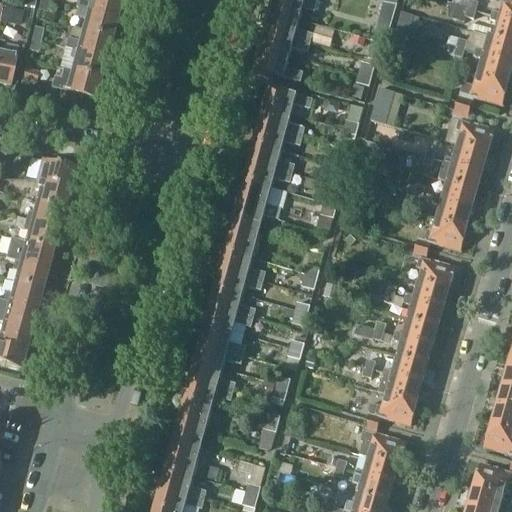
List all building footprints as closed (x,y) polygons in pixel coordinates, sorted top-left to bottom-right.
[(78,0),(76,9),(78,10),(116,20),(121,0),(120,0),(78,0)] [(312,0),(272,0),(269,11),(300,20),(302,11),(314,14),(318,2),(312,0)] [(492,13),(491,16),(511,21),(511,1),(508,0),(506,9),(502,7),(500,15),(492,13)] [(42,2),(40,12),(48,14),(51,4),(42,2)] [(470,2),(467,11),(476,13),(479,5),(470,2)] [(385,5),(376,35),(389,39),(397,9),(385,5)] [(78,10),(76,18),(84,21),(81,32),(111,40),(116,20),(78,10)] [(269,11),(264,32),(310,45),(312,36),(296,32),(300,20),(269,11)] [(467,11),(465,19),(474,22),(476,13),(467,11)] [(511,21),(491,16),(489,22),(497,24),(496,28),(502,30),(498,40),(498,41),(511,44),(511,21)] [(470,25),(468,32),(475,34),(477,27),(470,25)] [(36,29),(33,41),(42,43),(45,31),(36,29)] [(69,29),(64,48),(71,50),(105,60),(111,40),(81,32),(71,29),(69,29)] [(264,32),(258,51),(289,60),(292,50),(307,55),(310,45),(264,32)] [(376,35),(369,60),(378,62),(382,63),(389,39),(376,35)] [(476,50),(475,55),(511,65),(511,44),(498,41),(498,40),(488,37),(484,53),(476,50)] [(33,41),(31,51),(39,54),(42,43),(33,41)] [(460,41),(458,49),(466,52),(469,44),(460,41)] [(0,53),(0,85),(8,87),(16,50),(6,48),(5,55),(0,53)] [(458,49),(455,57),(464,60),(466,52),(458,49)] [(71,50),(68,60),(73,61),(70,72),(100,80),(105,60),(71,50)] [(258,51),(252,74),(272,80),(273,76),(300,84),(303,75),(286,70),(289,60),(258,51)] [(511,65),(475,55),(473,60),(481,62),(477,77),(507,85),(511,66),(511,65)] [(363,65),(360,74),(373,78),(378,62),(369,60),(368,66),(363,65)] [(54,80),(51,89),(93,100),(92,102),(94,102),(100,80),(70,72),(64,70),(61,80),(59,80),(58,81),(54,80)] [(25,72),(22,81),(35,84),(37,76),(25,72)] [(360,74),(357,84),(370,88),(373,78),(360,74)] [(459,103),(458,108),(471,112),(472,108),(472,107),(473,103),(471,102),(473,98),(503,106),(508,89),(506,89),(507,85),(477,77),(476,76),(472,88),(464,86),(462,95),(459,103)] [(270,86),(264,110),(291,117),(294,108),(310,112),(312,102),(285,95),(287,90),(270,86)] [(356,86),(352,98),(362,101),(366,89),(356,86)] [(376,103),(371,122),(385,126),(390,107),(394,94),(380,90),(376,103)] [(351,107),(345,129),(358,133),(364,111),(351,107)] [(456,113),(453,123),(458,124),(456,133),(460,135),(457,145),(459,145),(487,153),(488,149),(490,150),(495,132),(466,124),(467,119),(468,120),(469,117),(470,116),(471,112),(458,108),(456,112),(456,113)] [(264,110),(259,129),(302,140),(304,131),(288,127),(291,117),(264,110)] [(259,129),(254,146),(281,153),(284,144),(299,149),(302,140),(259,129)] [(345,129),(343,138),(356,142),(358,133),(345,129)] [(445,160),(444,163),(481,174),(487,153),(459,145),(454,162),(445,160)] [(254,146),(249,166),(292,177),(295,168),(279,163),(281,153),(254,146)] [(428,150),(426,158),(435,161),(438,153),(428,150)] [(426,158),(424,166),(433,168),(435,161),(426,158)] [(341,161),(339,169),(352,172),(355,164),(341,161)] [(42,162),(37,183),(38,183),(49,186),(51,184),(56,185),(57,188),(58,190),(65,191),(65,190),(66,188),(70,189),(75,170),(60,167),(60,166),(55,165),(43,163),(42,162)] [(444,163),(439,182),(446,184),(476,192),(481,174),(444,163)] [(249,166),(243,187),(270,194),(274,182),(290,186),(292,177),(249,166)] [(339,169),(337,177),(350,180),(352,172),(339,169)] [(37,193),(34,204),(64,211),(70,191),(70,189),(66,188),(65,190),(65,191),(58,190),(57,188),(56,185),(51,184),(49,186),(38,183),(35,192),(37,193)] [(434,197),(433,201),(471,211),(476,192),(446,184),(442,199),(434,197)] [(237,216),(236,218),(261,225),(263,218),(263,216),(277,220),(280,210),(267,206),(270,194),(243,187),(237,209),(239,210),(238,212),(237,216)] [(418,188),(416,195),(424,198),(427,190),(418,188)] [(416,195),(413,203),(422,206),(424,198),(416,195)] [(327,196),(324,207),(338,210),(340,201),(327,196)] [(433,201),(432,205),(439,207),(434,224),(465,232),(471,211),(433,201)] [(19,211),(17,220),(21,221),(38,225),(40,224),(45,225),(46,227),(47,229),(54,231),(54,229),(55,228),(59,229),(64,211),(34,204),(31,215),(28,214),(28,213),(24,212),(19,211)] [(324,207),(321,217),(325,218),(335,220),(338,210),(324,207)] [(232,227),(226,250),(253,257),(260,233),(258,233),(259,231),(261,225),(236,218),(236,221),(234,225),(234,227),(232,227)] [(17,220),(14,229),(27,232),(24,244),(53,251),(59,231),(59,229),(55,228),(54,229),(54,231),(47,229),(46,227),(45,225),(40,224),(38,225),(21,221),(17,220)] [(416,247),(415,250),(428,253),(429,250),(430,245),(461,253),(465,235),(464,235),(465,232),(434,224),(431,235),(427,234),(424,244),(418,242),(416,247)] [(10,241),(6,260),(15,262),(27,265),(29,264),(34,265),(35,267),(36,269),(43,271),(43,269),(44,267),(49,268),(53,251),(24,244),(10,241)] [(226,250),(220,273),(263,284),(266,275),(249,271),(253,257),(226,250)] [(415,253),(413,259),(419,261),(417,271),(421,272),(418,280),(448,289),(449,287),(451,287),(456,270),(426,262),(427,256),(428,255),(428,253),(415,250),(415,251),(415,253)] [(15,262),(12,272),(16,273),(13,284),(42,291),(48,270),(49,268),(44,267),(43,269),(43,271),(36,269),(35,267),(34,265),(29,264),(27,265),(15,262)] [(335,262),(331,272),(341,275),(344,265),(335,262)] [(308,268),(306,276),(319,280),(321,272),(308,268)] [(220,273),(214,292),(242,299),(245,289),(261,293),(263,284),(220,273)] [(306,276),(302,289),(315,292),(319,280),(306,276)] [(418,280),(414,299),(443,307),(448,289),(418,280)] [(6,295),(3,304),(15,307),(17,305),(22,306),(23,309),(24,311),(31,312),(31,311),(32,309),(37,310),(42,291),(13,284),(10,296),(6,295)] [(328,286),(324,298),(337,301),(341,290),(328,286)] [(388,289),(383,304),(392,307),(396,291),(388,289)] [(214,292),(209,311),(253,322),(256,312),(240,308),(242,299),(214,292)] [(405,297),(403,306),(411,308),(408,320),(437,328),(443,307),(414,299),(405,297)] [(0,302),(0,324),(1,325),(31,332),(37,312),(37,310),(32,309),(31,311),(31,312),(24,311),(23,309),(22,306),(17,305),(15,307),(3,304),(0,302)] [(298,305),(296,313),(309,317),(312,309),(298,305)] [(209,311),(204,329),(232,336),(235,326),(245,328),(251,330),(253,322),(209,311)] [(284,319),(294,321),(296,313),(287,311),(284,319)] [(296,313),(293,325),(306,329),(309,317),(296,313)] [(396,334),(395,338),(431,349),(437,328),(408,320),(403,336),(396,334)] [(378,324),(375,333),(385,336),(387,327),(378,324)] [(0,344),(4,346),(6,345),(11,346),(12,348),(13,350),(20,352),(21,350),(21,348),(27,350),(31,332),(1,325),(0,330),(0,344)] [(358,328),(355,337),(373,342),(373,341),(382,343),(385,336),(375,333),(358,328)] [(204,329),(199,347),(243,358),(246,349),(240,347),(230,345),(232,336),(204,329)] [(293,343),(290,351),(302,354),(306,340),(297,338),(295,344),(293,343)] [(395,338),(393,343),(401,345),(397,359),(398,360),(426,368),(431,349),(395,338)] [(0,367),(0,368),(4,370),(4,368),(20,373),(26,351),(27,350),(21,348),(21,350),(20,352),(13,350),(12,348),(11,346),(6,345),(4,346),(0,344),(0,367)] [(199,347),(194,366),(222,374),(225,363),(241,367),(243,358),(199,347)] [(290,351),(288,358),(290,359),(300,362),(302,354),(290,351)] [(384,370),(382,376),(420,387),(426,368),(398,360),(394,373),(384,370)] [(368,362),(365,370),(375,373),(377,365),(368,362)] [(194,366),(189,385),(233,396),(236,386),(220,382),(222,374),(194,366)] [(365,370),(363,378),(373,380),(375,373),(365,370)] [(511,372),(508,371),(503,390),(511,392),(511,372)] [(382,376),(377,395),(385,397),(415,406),(420,387),(382,376)] [(278,379),(276,386),(289,390),(291,382),(278,379)] [(269,384),(265,397),(273,400),(285,403),(289,390),(276,386),(269,384)] [(189,385),(183,407),(211,415),(215,400),(231,404),(233,396),(189,385)] [(511,392),(503,390),(497,409),(511,413),(511,392)] [(367,421),(366,424),(378,427),(379,425),(381,419),(410,427),(415,410),(414,409),(415,406),(385,397),(381,409),(370,406),(367,418),(368,418),(367,421)] [(177,434),(177,436),(201,443),(203,436),(204,435),(206,435),(211,415),(183,407),(178,427),(179,428),(179,430),(177,434)] [(511,413),(497,409),(492,430),(511,435),(511,413)] [(268,416),(264,432),(277,436),(281,420),(268,416)] [(362,444),(359,453),(398,464),(399,461),(401,461),(405,444),(376,436),(378,430),(378,427),(366,424),(365,427),(360,444),(362,444)] [(489,431),(484,449),(511,456),(511,461),(511,462),(511,463),(511,465),(511,435),(492,430),(491,432),(489,431)] [(264,432),(259,448),(269,451),(274,449),(277,436),(264,432)] [(173,446),(167,466),(194,473),(199,452),(200,450),(201,443),(177,436),(176,439),(175,443),(174,446),(173,446)] [(359,453),(358,457),(368,460),(364,474),(393,482),(398,464),(359,453)] [(340,463),(338,470),(347,473),(349,466),(340,463)] [(479,466),(474,483),(476,483),(474,488),(503,497),(507,485),(511,486),(511,465),(510,467),(510,468),(508,474),(479,466)] [(167,466),(160,491),(204,502),(206,494),(189,489),(194,473),(167,466)] [(255,467),(250,486),(262,490),(267,471),(255,467)] [(338,470),(336,478),(344,481),(347,473),(338,470)] [(355,471),(351,484),(360,487),(357,496),(386,504),(393,482),(364,474),(355,471)] [(249,486),(243,507),(245,507),(256,511),(257,511),(262,490),(250,486),(249,486)] [(474,488),(469,509),(480,511),(499,511),(503,497),(474,488)] [(160,491),(155,510),(164,511),(184,511),(185,508),(201,511),(204,502),(160,491)] [(346,503),(343,511),(384,511),(386,504),(357,496),(355,505),(346,503)] [(328,500),(325,507),(334,510),(336,502),(328,500)]
